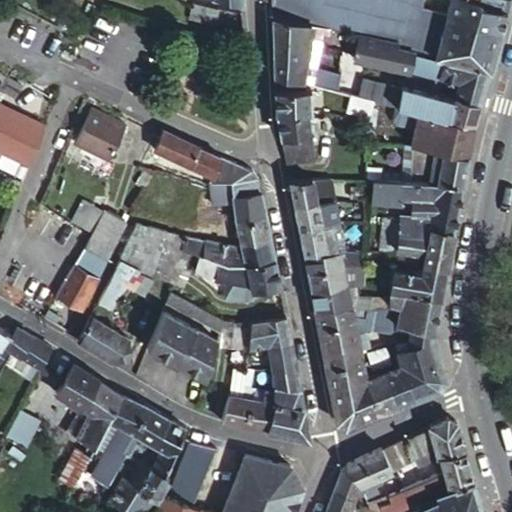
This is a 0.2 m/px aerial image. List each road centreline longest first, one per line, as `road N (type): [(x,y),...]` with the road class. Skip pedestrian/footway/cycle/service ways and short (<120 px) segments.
road 1 (residential): [(0,305),(188,417),(320,452)]
road 2 (residential): [(0,44),(272,167)]
road 3 (residential): [(272,167),(322,425),(320,452)]
road 4 (tertiary): [(511,106),(472,293),(476,389)]
road 5 (residential): [(320,452),(476,389)]
road 6 (residential): [(256,0),(272,167)]
road 7 (tertiary): [(476,389),(511,507)]
